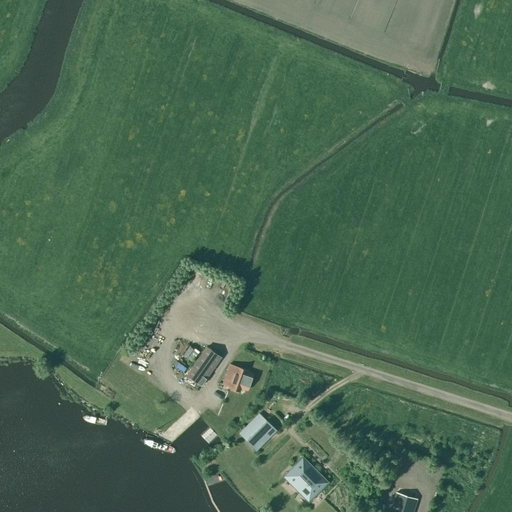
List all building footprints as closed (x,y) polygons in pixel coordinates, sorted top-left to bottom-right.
[(221,357),(206,346),(186,375),(201,386),(221,357)] [(187,347),(183,359),(194,362),(198,351),(187,347)] [(248,371),(248,370),(231,363),(223,384),(231,386),(231,387),(241,391),(242,387),(248,390),(254,373),(248,371)] [(271,426),(264,419),(243,441),(249,448),(271,426)] [(326,482),(300,457),(280,477),(306,502),(326,482)] [(389,511),(412,511),(417,499),(396,492),(389,511)]
